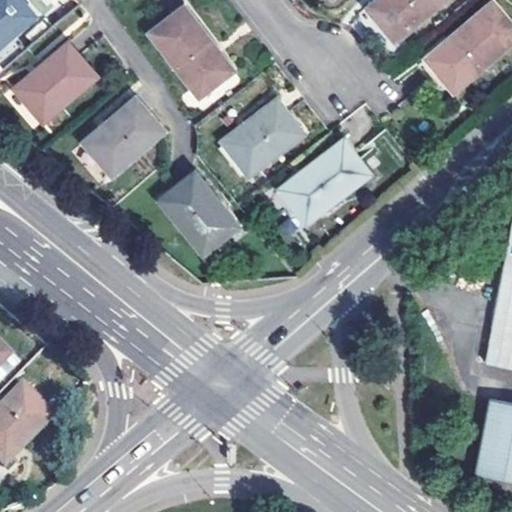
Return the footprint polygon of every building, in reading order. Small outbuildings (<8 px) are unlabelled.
[(0,0),(0,43),(35,12),(25,0),(0,0)] [(376,0),(368,7),(395,40),(443,0),(376,0)] [(426,57),(454,92),(511,41),(511,23),(493,1),(447,40),(426,57)] [(199,95),(232,68),(216,47),(183,6),(150,32),(199,95)] [(17,84),(44,118),(97,75),(70,41),(34,70),(17,84)] [(88,144),(116,175),(168,130),(140,98),(105,129),(88,144)] [(243,126),(224,141),(252,176),(305,134),(277,99),(243,126)] [(370,173),(345,140),(282,191),(308,223),(370,173)] [(163,201),(206,254),(238,226),(220,205),(194,174),(163,201)] [(511,236),(487,360),(511,364),(511,236)] [(0,367),(8,359),(0,350),(0,367)] [(0,410),(0,469),(2,471),(50,420),(18,392),(0,410)] [(511,401),(490,397),(475,469),(511,476),(511,401)]
